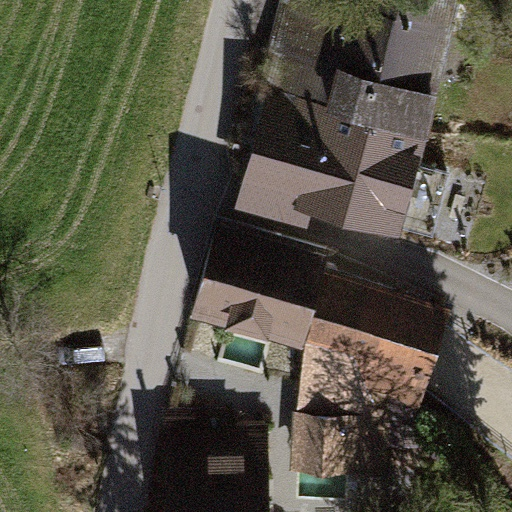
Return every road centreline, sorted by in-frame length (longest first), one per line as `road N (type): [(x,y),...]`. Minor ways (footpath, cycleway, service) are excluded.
road 1 (residential): [(238,0),(125,511)]
road 2 (track): [(196,182),(378,235),(511,316)]
